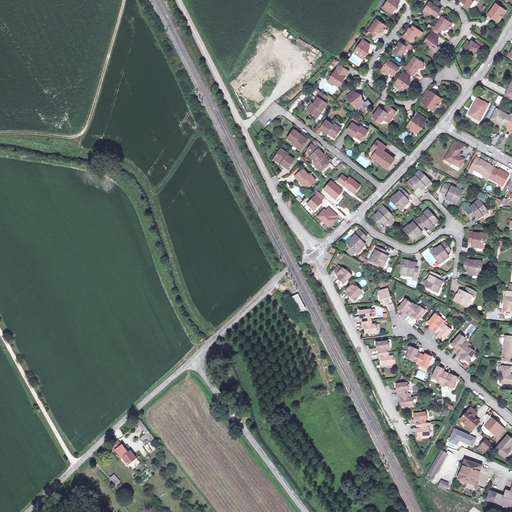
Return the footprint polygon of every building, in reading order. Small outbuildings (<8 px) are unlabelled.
[(399,3),(398,2),(398,0),(389,0),(385,7),(393,13),(399,3)] [(442,9),(439,7),(434,4),(431,2),(425,10),(426,15),(431,14),(432,12),(438,16),(442,9)] [(496,16),(494,18),(498,21),(506,10),(496,3),(488,14),(492,16),(493,14),(496,16)] [(453,23),(444,16),(437,27),(436,28),(440,30),(443,32),(446,26),(450,28),(453,23)] [(378,20),(371,31),(376,34),(379,30),(383,32),(388,26),(378,20)] [(424,32),(417,27),(415,31),(412,29),(411,28),(405,36),(412,41),(418,33),(421,36),(424,32)] [(437,40),(440,36),(433,32),(424,44),(437,53),(439,50),(439,47),(436,45),(439,41),(437,40)] [(464,47),(471,52),(472,51),(473,52),(477,52),(479,49),(480,50),(485,43),(479,38),(476,41),(474,40),(472,42),(469,40),(464,47)] [(371,45),(364,40),(355,53),(364,59),(370,49),(369,48),(371,45)] [(396,50),(403,54),(408,47),(412,49),(414,46),(407,41),(405,44),(401,42),(396,50)] [(408,67),(411,69),(408,72),(415,76),(417,73),(415,71),(419,66),(420,68),(425,67),(424,62),(416,56),(408,67)] [(400,67),(389,60),(383,70),(388,74),(390,71),(395,74),(400,67)] [(329,82),(329,83),(334,86),(336,84),(340,87),(345,79),(341,76),(343,73),(347,76),(350,72),(340,66),(332,78),(330,77),(327,80),(329,82)] [(411,76),(405,72),(397,84),(405,90),(411,81),(408,80),(411,76)] [(428,98),(425,103),(435,111),(443,99),(433,92),(432,92),(429,90),(425,96),(428,98)] [(313,104),(312,103),(307,111),(316,116),(321,109),(323,110),(327,103),(325,102),(329,97),(321,92),(320,91),(316,96),(318,98),(313,104)] [(365,103),(358,94),(356,95),(354,93),(348,97),(357,110),(365,103)] [(468,112),(479,117),(487,101),(476,96),(468,112)] [(398,112),(390,107),(386,112),(385,111),(380,108),(374,117),(382,123),(384,121),(387,120),(388,121),(391,116),(394,117),(398,112)] [(501,120),(507,123),(511,115),(495,107),(489,118),(500,124),(501,120)] [(417,129),(420,130),(425,123),(424,122),(426,118),(418,113),(409,127),(414,131),(415,129),(417,129)] [(336,135),(341,126),(335,122),(334,123),(326,119),(325,121),(323,120),(319,125),(318,124),(314,130),(319,134),(322,129),(328,132),(329,131),(336,135)] [(363,137),(368,129),(362,123),(360,126),(353,122),(347,130),(354,135),(356,133),(363,137)] [(293,145),(300,150),(306,140),(299,136),(300,134),(293,129),(287,138),(294,143),(293,145)] [(392,166),(398,157),(387,150),(389,147),(380,140),(374,150),(378,153),(377,156),(392,166)] [(306,150),(316,161),(315,162),(321,169),(329,162),(323,155),(324,154),(319,148),(318,149),(311,141),(306,150)] [(456,155),(461,145),(453,141),(443,158),(458,167),(462,158),(456,155)] [(287,170),(293,161),(286,157),(287,155),(280,150),(275,158),(281,163),(280,165),(287,170)] [(487,180),(488,177),(491,171),(486,168),(488,164),(478,158),(477,161),(473,159),(467,169),(472,172),(473,169),(486,176),(485,179),(487,180)] [(308,187),(317,179),(311,173),(309,174),(304,168),(295,175),(301,182),(303,180),(308,187)] [(413,185),(416,182),(419,185),(421,187),(425,183),(424,183),(429,178),(419,168),(414,174),(415,174),(411,178),(410,177),(408,179),(413,185)] [(472,172),(471,173),(481,178),(481,177),(485,179),(486,176),(473,169),(472,172)] [(491,171),(488,177),(501,185),(507,174),(497,169),(495,173),(491,171)] [(349,178),(348,179),(342,175),(338,180),(354,193),(360,185),(349,178)] [(301,182),(300,183),(306,189),(308,187),(303,180),(301,182)] [(331,181),(324,189),(336,199),(342,191),(331,181)] [(450,192),(448,196),(447,199),(451,201),(451,200),(457,204),(464,191),(457,187),(457,189),(453,187),(454,185),(450,183),(449,185),(445,183),(441,192),(445,194),(447,190),(450,192)] [(404,194),(407,192),(402,186),(398,189),(400,190),(395,194),(394,193),(390,197),(399,207),(403,203),(405,204),(409,200),(407,198),(404,194)] [(316,196),(307,205),(314,211),(322,202),(316,196)] [(474,214),(476,217),(478,220),(483,217),(481,215),(487,211),(479,200),(473,204),(473,206),(470,209),(468,207),(465,209),(470,217),(474,214)] [(381,219),(383,222),(385,224),(389,220),(387,219),(392,214),(383,205),(378,209),(379,211),(376,214),(375,213),(372,215),(377,222),(381,219)] [(325,209),(318,217),(330,227),(336,220),(335,218),(337,215),(329,208),(326,211),(325,209)] [(415,218),(411,221),(412,223),(409,225),(408,224),(403,228),(412,239),(418,234),(419,235),(422,232),(417,227),(420,224),(421,224),(423,222),(429,228),(433,224),(433,223),(438,219),(429,208),(423,213),(424,214),(420,218),(419,217),(416,219),(415,218)] [(365,244),(364,241),(361,238),(366,233),(360,228),(355,233),(356,234),(353,237),(352,236),(347,241),(356,250),(361,246),(362,247),(365,244)] [(474,241),(473,244),(473,248),(477,249),(478,247),(485,248),(487,234),(479,233),(479,235),(475,234),(475,233),(471,232),(470,240),(474,241)] [(445,251),(450,248),(445,242),(431,252),(439,263),(444,259),(445,260),(449,257),(447,254),(445,251)] [(390,255),(386,254),(382,252),(384,248),(377,245),(375,249),(377,250),(375,253),(374,253),(371,259),(383,265),(385,260),(387,260),(390,255)] [(414,270),(415,266),(416,263),(410,262),(410,260),(404,259),(401,273),(408,274),(408,275),(413,276),(412,278),(416,279),(418,271),(414,270)] [(469,268),(469,272),(468,275),(474,276),(474,274),(481,275),(482,262),(475,261),(475,262),(470,262),(470,260),(465,260),(465,267),(469,268)] [(349,275),(345,270),(344,270),(343,270),(340,267),(340,268),(335,273),(334,274),(337,277),(336,278),(342,283),(349,275)] [(437,279),(438,275),(431,272),(430,276),(431,276),(429,281),(427,280),(426,281),(424,286),(437,292),(439,286),(441,287),(443,282),(440,281),(437,279)] [(355,299),(355,298),(355,296),(359,292),(360,291),(354,285),(353,287),(350,284),(343,291),(346,293),(346,294),(347,296),(353,301),(355,299)] [(380,302),(381,302),(383,302),(386,303),(388,308),(392,307),(390,299),(389,298),(386,291),(384,292),(382,288),(378,290),(378,292),(377,293),(379,302),(380,302)] [(466,293),(464,292),(459,290),(457,294),(456,294),(453,300),(465,307),(469,300),(469,301),(472,297),(473,297),(476,292),(469,289),(466,293)] [(511,290),(505,289),(502,312),(511,313),(511,312),(511,290)] [(301,311),(306,308),(299,295),(294,298),(301,311)] [(402,312),(406,314),(413,305),(410,303),(409,304),(403,299),(399,304),(396,309),(400,312),(402,312)] [(413,305),(406,314),(409,317),(410,316),(412,317),(416,320),(423,311),(418,306),(417,307),(414,304),(413,305)] [(361,321),(370,320),(370,317),(371,317),(370,309),(358,310),(359,316),(359,318),(361,317),(361,321)] [(433,331),(442,321),(433,313),(425,323),(429,326),(431,327),(430,329),(433,331)] [(371,324),(370,320),(361,321),(362,326),(363,325),(363,327),(364,333),(376,331),(376,330),(375,324),(371,324)] [(449,330),(448,329),(444,325),(445,324),(445,323),(442,321),(433,331),(436,334),(435,335),(436,337),(440,340),(449,330)] [(457,353),(466,342),(463,339),(463,338),(458,334),(449,344),(453,348),(455,349),(454,350),(453,351),(457,353)] [(511,336),(503,335),(501,355),(508,356),(511,356),(511,351),(511,336)] [(378,353),(388,352),(387,348),(388,348),(387,343),(387,341),(375,342),(376,348),(376,350),(378,350),(378,353)] [(469,345),(466,342),(457,353),(460,356),(459,356),(461,358),(463,359),(467,363),(469,360),(469,357),(470,356),(472,353),(473,352),(467,347),(469,345)] [(414,362),(418,353),(415,352),(416,350),(414,349),(407,346),(406,348),(406,349),(407,351),(404,356),(404,358),(411,361),(411,360),(414,362)] [(388,356),(388,352),(378,353),(379,358),(381,357),(381,360),(382,367),(384,366),(385,366),(386,364),(392,364),(394,364),(393,356),(388,356)] [(422,355),(418,353),(414,362),(418,364),(423,367),(425,367),(430,357),(425,354),(423,354),(423,353),(422,355)] [(499,369),(498,381),(511,383),(511,374),(508,374),(509,366),(500,365),(500,366),(497,365),(497,369),(499,369)] [(439,384),(444,373),(441,371),(441,370),(439,369),(434,366),(429,377),(436,380),(435,383),(439,384)] [(456,379),(450,375),(448,374),(448,375),(447,375),(444,373),(439,384),(438,385),(442,387),(443,386),(449,389),(450,388),(452,384),(453,382),(455,381),(456,379)] [(396,389),(397,391),(398,391),(399,395),(408,394),(407,390),(408,390),(408,384),(407,383),(396,384),(396,389)] [(408,394),(399,395),(399,399),(401,399),(401,402),(402,406),(413,405),(412,398),(411,398),(410,394),(408,394)] [(451,411),(453,406),(445,403),(443,408),(451,411)] [(474,412),(468,407),(458,419),(470,429),(477,421),(471,416),(474,412)] [(417,421),(417,425),(426,424),(425,420),(426,420),(426,414),(425,412),(414,414),(414,419),(415,421),(417,421)] [(502,428),(484,413),(483,415),(482,423),(480,425),(495,437),(502,428)] [(431,423),(426,424),(417,425),(417,429),(418,431),(418,438),(422,438),(423,436),(425,436),(429,435),(430,435),(429,428),(431,427),(431,423)] [(473,438),(453,429),(447,441),(455,444),(457,440),(470,445),(473,438)] [(511,440),(505,434),(493,448),(502,456),(508,449),(506,448),(511,440)] [(484,439),(478,445),(485,450),(490,444),(484,439)] [(148,454),(155,450),(150,442),(143,446),(148,454)] [(130,454),(122,444),(121,445),(116,449),(115,450),(123,459),(124,458),(130,465),(137,459),(134,454),(131,456),(130,454)] [(490,444),(485,450),(489,453),(494,447),(490,444)] [(428,472),(435,476),(449,452),(442,448),(428,472)] [(460,480),(475,485),(482,466),(466,461),(460,480)] [(120,481),(114,474),(109,478),(115,485),(120,481)] [(438,487),(445,490),(448,483),(441,480),(438,487)] [(487,499),(511,506),(511,487),(511,490),(506,489),(504,494),(491,489),(487,499)]
